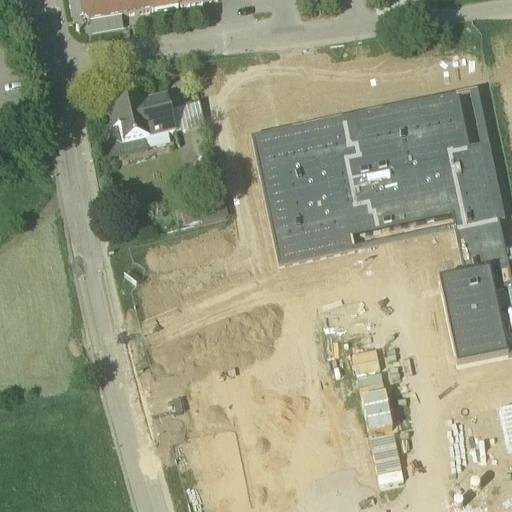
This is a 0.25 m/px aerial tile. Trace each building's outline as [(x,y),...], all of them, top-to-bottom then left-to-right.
[(88,25),(129,18),(152,14),(149,0),(79,0),(83,21),(88,25)] [(178,10),(175,0),(149,0),(152,14),(152,15),(178,11),(178,10)] [(218,3),(217,0),(175,0),(178,10),(218,3)] [(467,34),(469,47),(476,46),(473,33),(467,34)] [(456,97),(251,139),(278,268),(351,253),(347,236),(451,215),(463,275),(440,280),(459,371),(511,359),(511,298),(481,150),(468,153),(456,97)] [(126,158),(124,147),(175,134),(166,99),(111,112),(112,116),(109,119),(111,125),(115,127),(115,129),(103,132),(110,161),(126,158)] [(185,229),(200,225),(192,197),(177,201),(185,229)]
